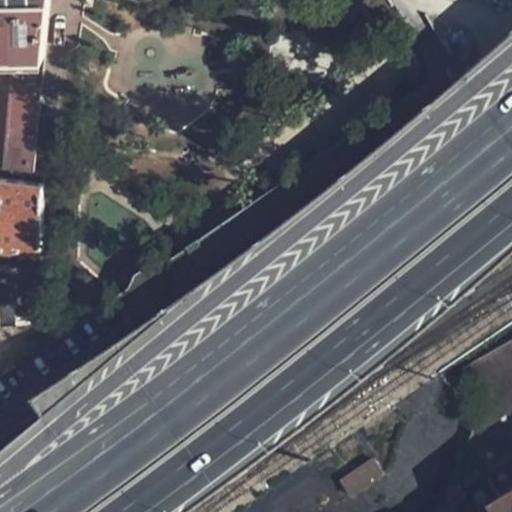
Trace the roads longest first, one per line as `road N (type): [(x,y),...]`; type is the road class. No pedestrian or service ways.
road 1 (trunk): [(141,511),(511,206)]
road 2 (trunk): [(259,348),(102,430),(0,497)]
road 3 (trunk): [(259,348),(48,511)]
road 4 (trunk): [(511,115),(389,244)]
road 5 (trunk): [(389,244),(259,348)]
road 6 (trunk): [(511,145),(389,244)]
road 7 (unknown): [(0,415),(121,332)]
